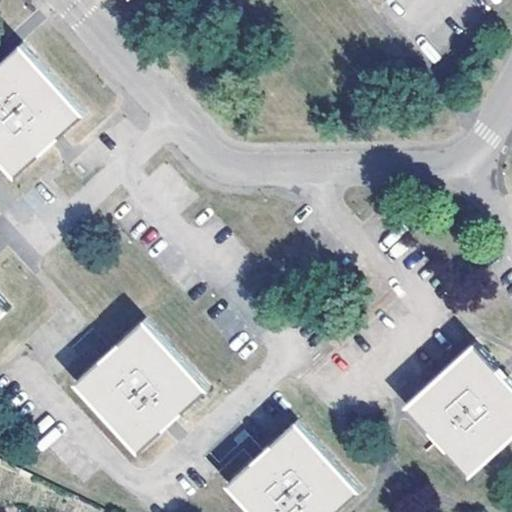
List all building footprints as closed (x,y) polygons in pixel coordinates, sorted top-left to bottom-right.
[(0,156),(19,178),(90,115),(26,44),(0,67),(0,156)] [(0,313),(10,305),(0,294),(0,313)] [(149,319),(80,380),(142,450),(211,387),(149,319)] [(511,380),(476,341),(407,404),(470,473),(511,435),(511,380)] [(336,511),(362,489),(303,423),(299,421),(231,482),(257,511),(336,511)]
